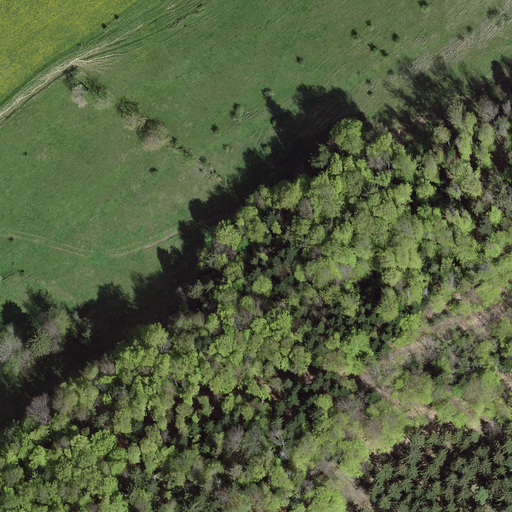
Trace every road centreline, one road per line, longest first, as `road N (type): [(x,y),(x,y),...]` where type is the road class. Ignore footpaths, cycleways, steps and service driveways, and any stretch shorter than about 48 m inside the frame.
road 1 (track): [(0,117),(59,70),(178,0)]
road 2 (track): [(511,300),(475,327),(413,345),(353,377)]
